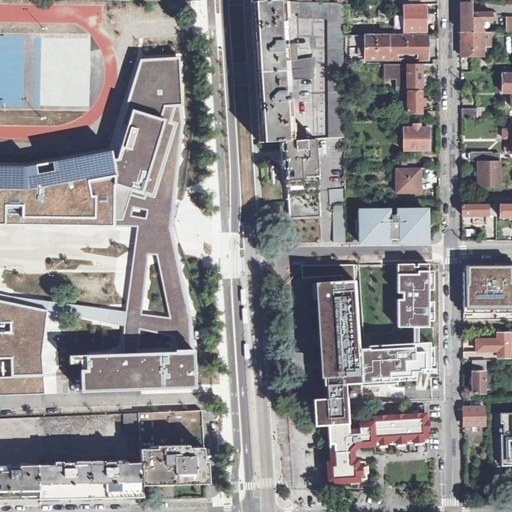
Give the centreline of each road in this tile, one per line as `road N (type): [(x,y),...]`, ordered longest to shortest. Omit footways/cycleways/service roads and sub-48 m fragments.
road 1 (secondary): [(224,0),(234,258)]
road 2 (residential): [(451,253),(452,511)]
road 3 (secondary): [(234,258),(252,511)]
road 4 (residential): [(449,0),(451,253)]
